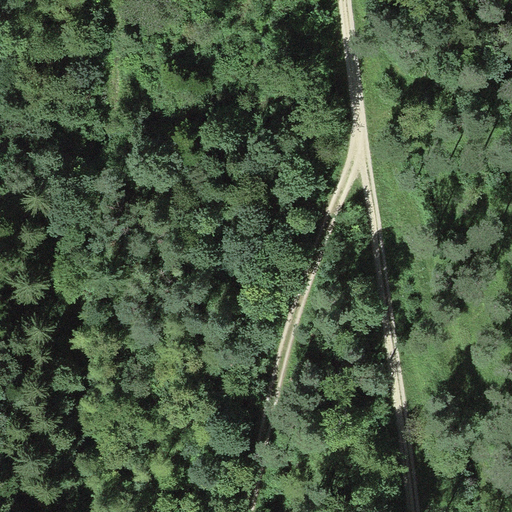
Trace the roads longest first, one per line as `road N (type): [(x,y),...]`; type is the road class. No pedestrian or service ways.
road 1 (track): [(414,511),(356,171),(344,0)]
road 2 (track): [(243,511),(311,256),(356,171)]
